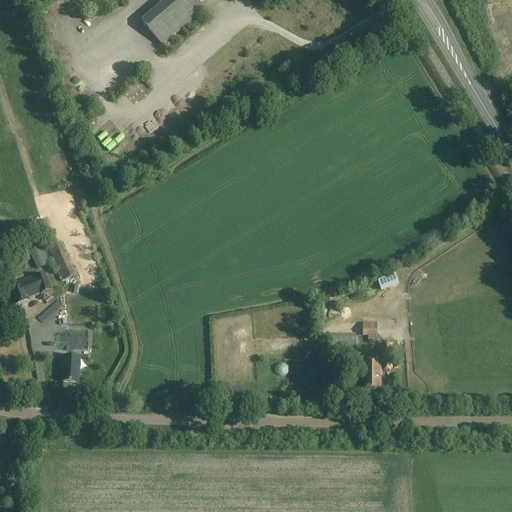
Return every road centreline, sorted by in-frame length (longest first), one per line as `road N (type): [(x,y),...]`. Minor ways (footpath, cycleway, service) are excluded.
road 1 (unclassified): [(0,410),(511,422)]
road 2 (track): [(14,0),(93,211)]
road 3 (track): [(117,418),(136,338),(93,211)]
